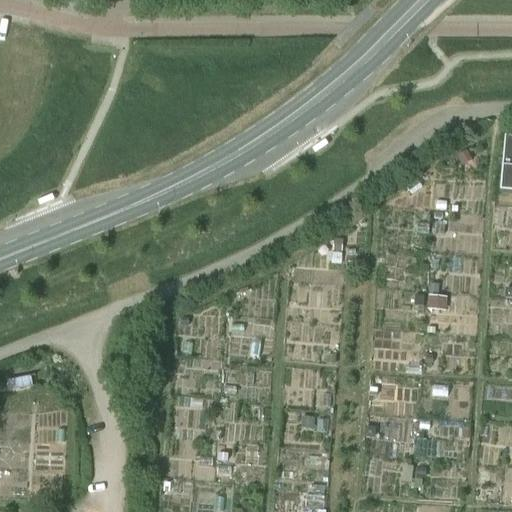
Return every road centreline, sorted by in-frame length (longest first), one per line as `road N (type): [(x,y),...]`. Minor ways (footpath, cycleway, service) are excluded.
road 1 (unclassified): [(511,108),(449,119),(311,220),(194,282),(0,357)]
road 2 (secondary): [(0,259),(232,156),(334,83),(423,0)]
road 3 (residential): [(0,7),(101,30),(131,0)]
